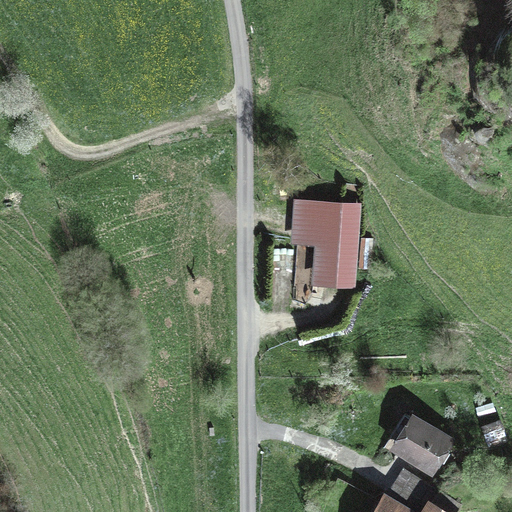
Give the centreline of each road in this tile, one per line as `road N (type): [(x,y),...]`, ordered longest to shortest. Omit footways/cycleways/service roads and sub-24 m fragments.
road 1 (unclassified): [(246,511),(244,95),(233,0)]
road 2 (track): [(244,95),(102,149),(70,149),(51,133),(0,49)]
